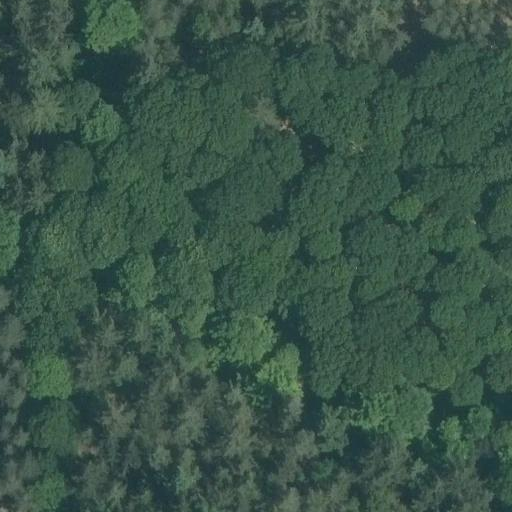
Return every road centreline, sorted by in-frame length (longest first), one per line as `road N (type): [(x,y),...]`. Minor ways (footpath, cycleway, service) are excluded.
road 1 (track): [(0,256),(511,484)]
road 2 (track): [(70,511),(86,263)]
